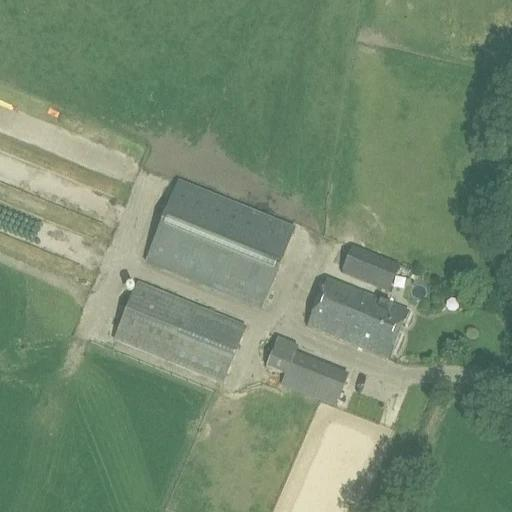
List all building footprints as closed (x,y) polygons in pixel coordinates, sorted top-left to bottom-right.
[(0,130),(25,136),(31,110),(0,102),(0,130)] [(95,173),(116,182),(126,159),(104,150),(95,173)] [(160,158),(152,175),(172,183),(180,166),(160,158)] [(263,309),(296,228),(178,180),(144,263),(263,309)] [(389,292),(399,266),(351,247),(341,273),(389,292)] [(389,361),(408,313),(327,280),(307,328),(389,361)] [(222,386),(247,327),(137,282),(114,341),(222,386)] [(337,407),(349,376),(296,354),(299,347),(278,339),(265,368),(284,376),(281,386),(337,407)]
